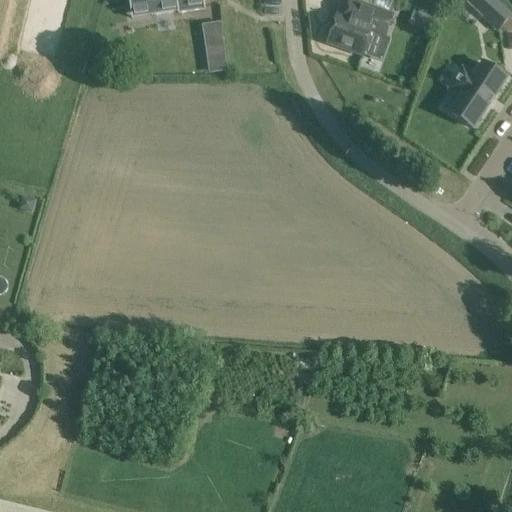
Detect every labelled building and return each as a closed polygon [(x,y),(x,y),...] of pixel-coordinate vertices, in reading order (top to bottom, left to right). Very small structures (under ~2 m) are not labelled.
[(67,0),(33,0),(26,31),(58,39),(67,0)] [(150,4),(151,15),(178,11),(178,13),(206,10),(204,0),(129,0),(130,6),(150,4)] [(329,39),(327,44),(363,56),(371,33),(385,38),(393,16),(391,16),(361,5),(350,1),(345,16),(338,14),(333,29),(329,28),(326,38),(329,39)] [(511,15),(498,2),(484,18),(498,30),(511,15)] [(424,16),(418,32),(435,38),(441,22),(424,16)] [(221,24),(207,25),(211,54),(224,53),(221,24)] [(462,96),(451,113),(473,129),(507,79),(486,64),(476,77),(465,69),(451,88),(462,96)] [(22,198),(21,204),(23,211),(31,214),(35,201),(22,198)]
